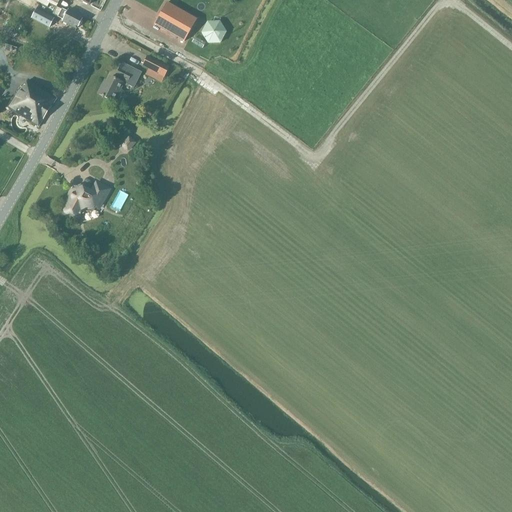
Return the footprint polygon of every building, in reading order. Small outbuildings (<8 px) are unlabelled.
[(154,25),(184,42),(196,20),(166,3),(154,25)] [(56,7),(52,15),(54,17),(63,21),(62,22),(77,29),(78,26),(80,26),(82,23),(81,21),(82,18),(68,11),(67,13),(56,7)] [(36,9),(30,19),(49,29),(54,19),(36,9)] [(204,21),(204,43),(222,43),(222,21),(204,21)] [(142,67),(163,77),(168,67),(147,57),(142,67)] [(126,85),(133,88),(141,73),(122,64),(114,80),(109,78),(104,87),(103,86),(98,95),(114,103),(123,85),(125,86),(126,85)] [(0,96),(11,82),(0,73),(0,96)] [(8,110),(38,129),(56,101),(28,83),(24,90),(22,88),(8,110)] [(129,137),(122,144),(129,150),(135,143),(129,137)] [(83,210),(85,211),(86,212),(88,212),(89,212),(90,212),(91,212),(92,212),(94,212),(95,211),(96,210),(97,209),(97,208),(98,207),(99,205),(101,206),(110,190),(100,184),(94,195),(82,188),(79,193),(73,190),(70,196),(71,199),(65,210),(66,213),(69,215),(72,214),(79,217),(81,215),(82,215),(83,213),(82,213),(83,210)] [(147,218),(146,207),(138,208),(140,219),(147,218)]
